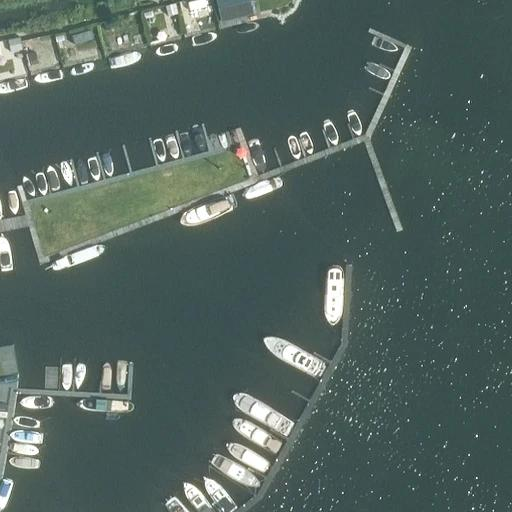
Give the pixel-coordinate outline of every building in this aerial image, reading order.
[(252,0),(215,0),(221,22),(256,13),(252,0)] [(179,14),(176,4),(165,6),(167,17),(179,14)] [(154,23),(151,12),(144,14),(145,19),(149,19),(150,24),(154,23)] [(116,28),(117,29),(123,27),(121,18),(103,23),(105,31),(116,28)] [(20,38),(8,41),(11,52),(23,49),(20,38)] [(36,52),(26,54),(30,67),(39,64),(36,52)] [(229,194),(192,208),(196,219),(234,205),(229,194)]
